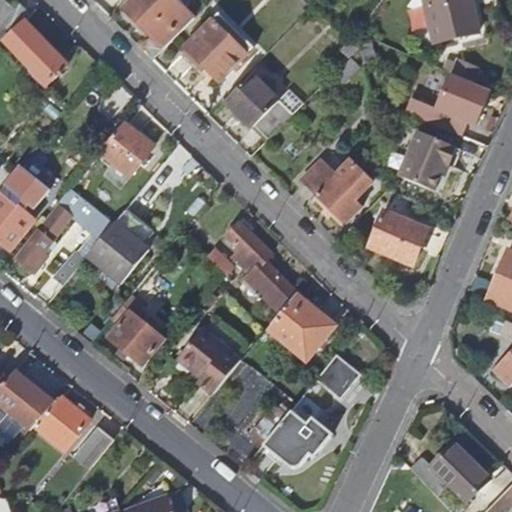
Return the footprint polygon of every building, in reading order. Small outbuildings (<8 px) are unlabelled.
[(4,0),(0,0),(0,26),(15,9),(4,0)] [(134,0),(123,11),(151,39),(141,49),(152,61),(195,19),(184,9),(186,6),(188,3),(188,0),(134,0)] [(424,0),(435,45),(480,34),(471,0),(424,0)] [(31,69),(37,74),(34,77),(37,80),(46,89),(71,65),(60,54),(51,62),(18,31),(28,21),(33,16),(20,3),(15,9),(0,26),(0,40),(1,41),(4,39),(31,69)] [(185,49),(220,82),(253,47),(218,14),(185,49)] [(18,31),(51,62),(60,54),(28,21),(18,31)] [(360,47),(363,65),(374,63),(370,43),(360,44),(360,47)] [(340,67),(351,77),(358,69),(349,58),(340,67)] [(456,59),(450,74),(469,82),(475,68),(456,59)] [(29,71),(13,91),(23,98),(37,80),(34,77),(29,71)] [(252,74),(224,104),(250,130),(253,126),(261,133),(287,107),(270,91),(275,86),(266,78),(262,83),(252,74)] [(434,109),(423,104),(417,118),(460,137),(467,123),(475,126),(490,94),(472,86),(473,84),(469,82),(450,74),(434,109)] [(406,113),(417,118),(423,104),(412,99),(406,113)] [(287,107),(261,133),(269,141),(294,115),(287,107)] [(98,154),(127,178),(153,147),(123,123),(98,154)] [(450,168),(458,149),(418,132),(399,177),(435,192),(446,166),(450,168)] [(301,181),(346,224),(361,208),(354,201),(371,183),(349,161),(335,175),(321,161),(301,181)] [(6,187),(22,199),(35,183),(19,170),(6,187)] [(59,207),(16,259),(34,274),(47,257),(43,253),(72,217),(100,240),(113,225),(70,190),(57,205),(59,207)] [(0,198),(0,243),(9,251),(34,221),(2,196),(0,198)] [(87,256),(121,284),(149,249),(143,243),(153,231),(126,208),(116,221),(113,225),(100,240),(87,256)] [(429,231),(385,212),(369,247),(413,265),(429,231)] [(183,232),(227,275),(234,268),(190,223),(183,232)] [(248,281),(280,315),(296,295),(265,265),(272,258),(240,226),(227,237),(243,253),(236,259),(253,277),(248,281)] [(511,252),(508,251),(487,300),(511,310),(511,252)] [(53,276),(64,285),(83,262),(72,253),(53,276)] [(280,315),(267,330),(307,362),(328,336),(323,332),(330,324),(296,295),(280,315)] [(127,299),(118,311),(125,317),(128,313),(134,306),(127,299)] [(125,317),(108,340),(141,366),(163,340),(128,313),(125,317)] [(177,359),(192,371),(194,368),(203,375),(197,382),(214,396),(243,359),(203,327),(177,359)] [(511,353),(495,371),(509,385),(511,381),(511,353)] [(335,356),(315,381),(339,401),(359,376),(335,356)] [(9,380),(0,389),(0,422),(9,413),(32,432),(35,428),(57,402),(17,371),(9,380)] [(0,389),(9,380),(0,372),(0,389)] [(35,428),(66,451),(90,420),(61,397),(57,402),(35,428)] [(263,445),(289,466),(291,468),(293,468),(295,468),(298,467),(300,466),(315,447),(321,451),(333,435),(312,418),(308,424),(291,411),(263,445)] [(100,428),(75,459),(90,471),(115,441),(100,428)] [(445,481),(451,487),(468,503),(490,479),(455,444),(432,467),(423,458),(412,470),(433,492),(445,481)] [(445,481),(433,492),(440,499),(451,487),(445,481)] [(511,487),(493,507),(498,511),(506,511),(511,506),(511,487)] [(131,511),(177,511),(172,497),(131,511)]
